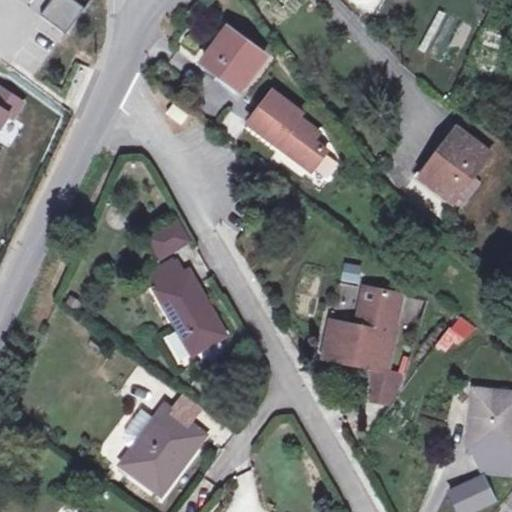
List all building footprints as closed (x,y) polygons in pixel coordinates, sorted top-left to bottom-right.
[(49,0),(40,14),(66,33),(89,0),(49,0)] [(229,29),(204,63),(240,90),(265,55),(229,29)] [(0,128),(9,113),(14,116),(23,101),(0,87),(0,128)] [(273,91),(250,123),(313,170),(328,150),(314,140),(320,132),(300,117),(303,113),(273,91)] [(173,103),(166,113),(181,125),(189,114),(173,103)] [(441,159),(425,181),(454,203),(490,154),(457,129),(436,156),(441,159)] [(179,218),(145,237),(160,262),(193,243),(179,218)] [(157,290),(193,354),(225,335),(189,272),(187,273),(179,259),(150,275),(158,289),(157,290)] [(359,284),(361,265),(343,263),(341,282),(359,284)] [(332,321),(324,358),(371,367),(386,370),(402,295),(365,287),(358,326),(332,321)] [(71,294),(65,303),(78,311),(84,303),(71,294)] [(459,314),(436,345),(452,357),(475,326),(459,314)] [(371,367),(368,403),(390,407),(414,376),(386,370),(371,367)] [(511,394),(475,391),(469,451),(487,453),(511,455),(511,394)] [(182,394),(171,410),(191,425),(203,409),(182,394)] [(134,449),(122,465),(161,494),(205,436),(191,425),(171,410),(166,407),(156,420),(134,449)] [(127,443),(134,449),(156,420),(143,410),(126,434),(127,443)] [(511,455),(487,453),(485,470),(511,473),(511,455)] [(480,475),(453,497),(464,511),(473,511),(496,494),(480,475)]
